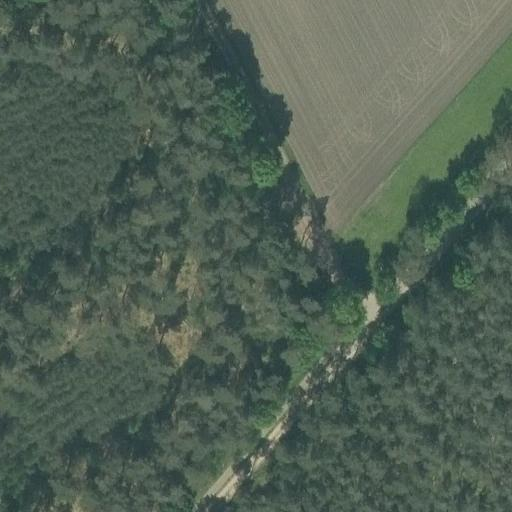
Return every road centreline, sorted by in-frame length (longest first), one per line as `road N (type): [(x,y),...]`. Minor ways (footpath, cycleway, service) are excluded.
road 1 (track): [(365,329),(192,0)]
road 2 (track): [(365,329),(189,511)]
road 3 (track): [(511,167),(365,329)]
